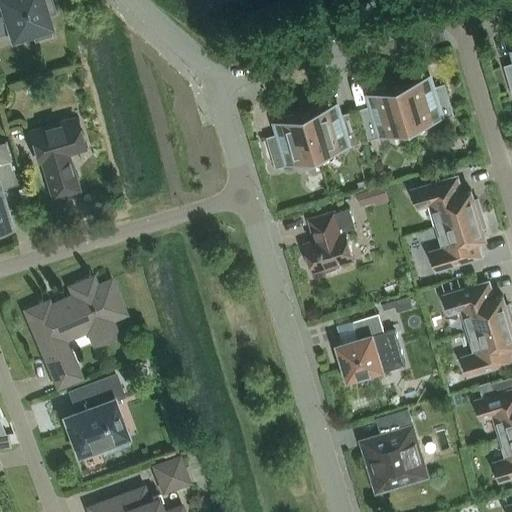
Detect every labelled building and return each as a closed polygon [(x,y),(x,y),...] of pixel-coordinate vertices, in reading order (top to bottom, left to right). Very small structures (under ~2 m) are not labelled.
[(0,0),(0,31),(9,29),(12,37),(32,31),(34,38),(50,33),(48,26),(51,25),(47,14),(55,11),(50,0),(0,0)] [(421,76),(398,83),(411,127),(454,114),(444,83),(425,88),(421,76)] [(398,83),(375,90),(378,102),(359,108),(369,139),(411,127),(398,83)] [(328,104),(305,111),(318,155),(361,142),(351,111),(332,116),(328,104)] [(305,111),(282,118),(285,130),(266,136),(276,167),(318,155),(305,111)] [(75,117),(29,130),(38,161),(42,160),(53,196),(78,189),(69,160),(68,160),(65,153),(84,147),(75,117)] [(0,228),(12,225),(1,187),(17,182),(5,140),(0,141),(0,228)] [(478,198),(474,199),(471,189),(459,193),(455,178),(457,177),(457,176),(412,189),(417,207),(430,203),(437,225),(482,212),(478,198)] [(383,186),(358,194),(362,205),(387,197),(383,186)] [(334,212),(334,211),(309,218),(313,233),(315,234),(317,239),(304,243),(312,271),(320,269),(320,270),(324,272),(336,268),(338,265),(337,263),(354,258),(346,232),(356,229),(350,207),(334,212)] [(482,226),(486,225),(482,212),(437,225),(444,247),(431,251),(436,269),(480,255),(480,254),(478,255),(473,240),(485,236),(482,226)] [(48,300),(25,310),(51,370),(58,387),(81,377),(73,360),(60,329),(71,325),(71,327),(76,330),(81,331),(88,328),(91,337),(95,345),(117,335),(114,327),(110,318),(118,315),(121,311),(122,305),(110,279),(96,285),(92,276),(88,278),(85,276),(75,281),(74,284),(70,286),(74,294),(73,295),(68,294),(63,296),(59,301),(58,301),(59,303),(51,307),(48,300)] [(449,312),(462,308),(469,330),(511,317),(511,311),(509,303),(506,305),(503,294),(491,298),(486,283),(489,282),(488,281),(444,295),(449,312)] [(409,295),(394,300),(397,311),(412,306),(409,295)] [(338,344),(351,387),(353,386),(350,377),(381,367),(382,371),(406,364),(395,327),(384,331),(379,313),(353,320),(352,320),(358,338),(338,344)] [(511,317),(469,330),(476,353),(463,357),(468,374),(511,360),(510,360),(505,345),(511,343),(511,317)] [(130,367),(121,371),(124,380),(133,376),(130,367)] [(69,429),(77,452),(101,444),(104,452),(126,444),(123,435),(127,434),(113,398),(123,394),(115,373),(101,378),(106,389),(77,400),(81,409),(68,413),(71,423),(69,429)] [(511,376),(491,383),(490,382),(479,385),(483,398),(476,400),(481,417),(494,413),(500,436),(511,432),(511,376)] [(408,408),(377,417),(383,435),(363,440),(378,488),(426,474),(412,427),(414,427),(408,408)] [(511,432),(500,436),(507,458),(494,462),(499,479),(511,475),(511,432)] [(178,457),(154,466),(159,478),(183,469),(178,457)] [(92,505),(90,510),(90,511),(178,511),(177,511),(176,511),(162,511),(162,509),(156,507),(151,509),(144,490),(139,488),(92,505)]
